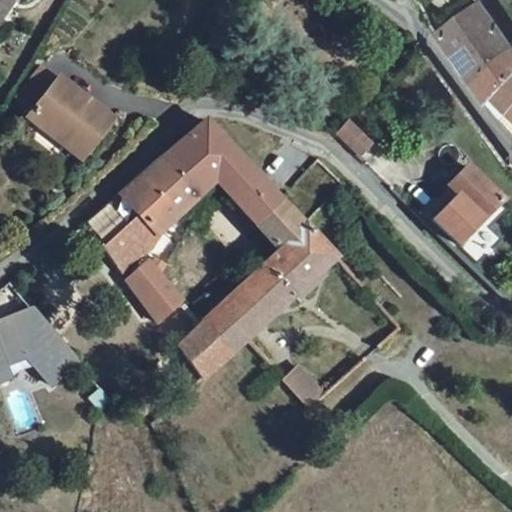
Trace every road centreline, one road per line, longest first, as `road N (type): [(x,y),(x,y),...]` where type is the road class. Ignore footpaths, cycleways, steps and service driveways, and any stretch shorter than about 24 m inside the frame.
road 1 (unclassified): [(511,315),(466,295),(350,169),(307,138),(221,113),(192,113),(42,247),(0,273)]
road 2 (residential): [(511,148),(379,0)]
